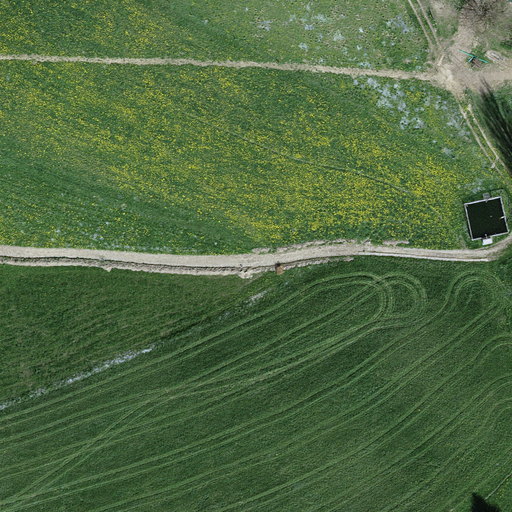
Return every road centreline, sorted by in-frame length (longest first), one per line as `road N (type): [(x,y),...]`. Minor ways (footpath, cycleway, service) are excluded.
road 1 (track): [(248,257),(503,252),(511,245)]
road 2 (track): [(511,181),(491,158),(413,0)]
